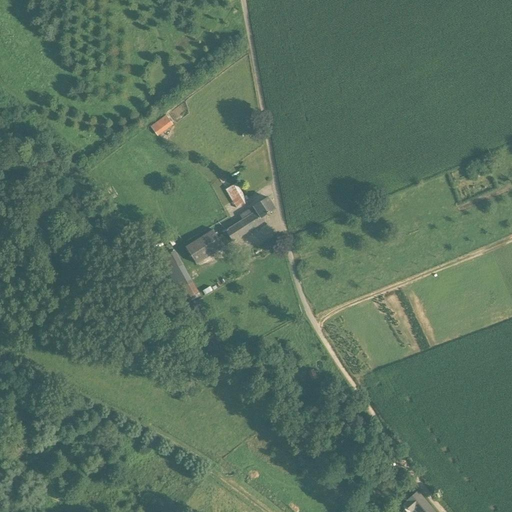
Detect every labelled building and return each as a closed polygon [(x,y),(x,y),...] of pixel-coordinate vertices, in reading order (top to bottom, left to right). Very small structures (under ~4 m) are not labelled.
[(130,59),(118,67),(124,75),(136,67),(130,59)] [(175,124),(167,115),(152,127),(159,136),(175,124)] [(237,209),(248,203),(237,183),(226,190),(237,209)] [(240,216),(243,220),(226,230),(226,231),(218,236),(224,246),(232,241),(233,241),(265,221),(262,217),(275,209),(268,198),(240,216)] [(197,264),(224,247),(213,230),(186,247),(197,264)] [(167,272),(189,303),(201,295),(178,264),(167,272)] [(308,372),(312,380),(317,378),(313,369),(308,372)] [(435,511),(418,491),(408,500),(408,501),(405,504),(411,511),(409,511),(435,511)]
